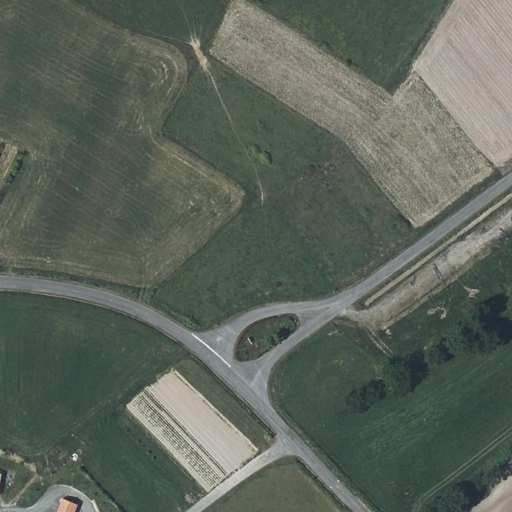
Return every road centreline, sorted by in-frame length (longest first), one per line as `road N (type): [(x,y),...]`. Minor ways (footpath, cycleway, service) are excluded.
road 1 (tertiary): [(0,281),(130,305),(204,351)]
road 2 (unclassified): [(511,177),(333,305)]
road 3 (tertiary): [(237,384),(360,511)]
road 4 (unclassified): [(333,305),(272,309),(234,325),(204,351)]
road 5 (unclassified): [(237,384),(333,305)]
